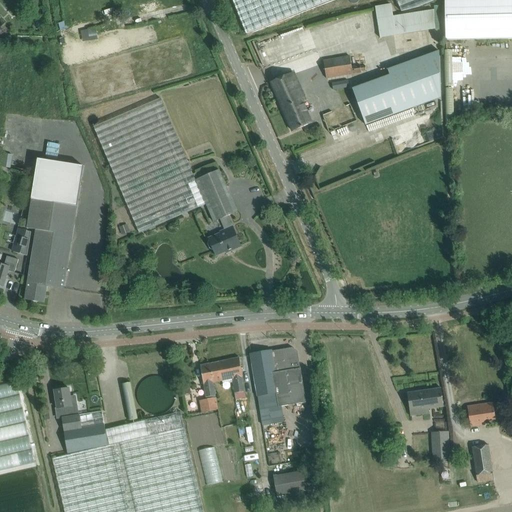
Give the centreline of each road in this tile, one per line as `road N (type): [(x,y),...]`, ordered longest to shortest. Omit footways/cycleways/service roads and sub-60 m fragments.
road 1 (tertiary): [(335,313),(330,279),(208,0)]
road 2 (tertiary): [(335,313),(59,332),(20,326)]
road 3 (tertiary): [(511,289),(436,309),(335,313)]
